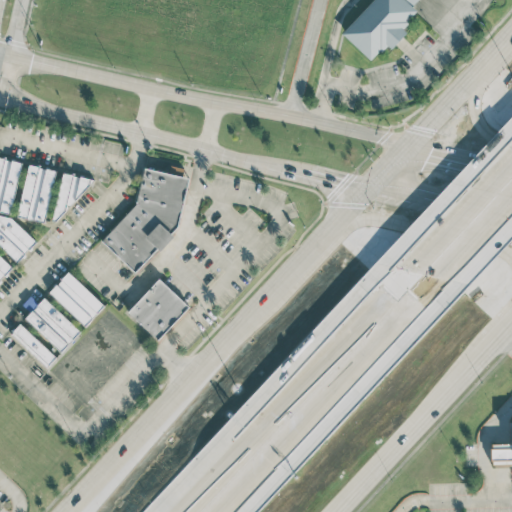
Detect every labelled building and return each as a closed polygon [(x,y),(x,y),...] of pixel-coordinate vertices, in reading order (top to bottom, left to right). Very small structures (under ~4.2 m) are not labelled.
[(371,0),(341,33),(371,60),(386,43),(391,48),(407,31),(402,27),(418,10),(412,5),(417,0),(371,0)] [(0,211),(9,214),(22,162),(0,156),(0,211)] [(18,216),(46,221),(54,169),(27,164),(18,216)] [(189,177),(144,167),(136,202),(101,241),(135,271),(156,248),(161,250),(171,238),(172,231),(178,225),(189,177)] [(0,245),(16,261),(34,242),(0,209),(0,245)] [(0,279),(12,266),(0,255),(0,279)] [(49,292),(85,326),(104,305),(68,271),(49,292)] [(127,311),(156,340),(189,307),(159,278),(127,311)] [(61,351),(80,331),(44,297),(25,317),(61,351)] [(56,356),(20,323),(10,333),(47,366),(56,356)] [(511,442),(490,445),(492,465),(511,463),(511,442)]
